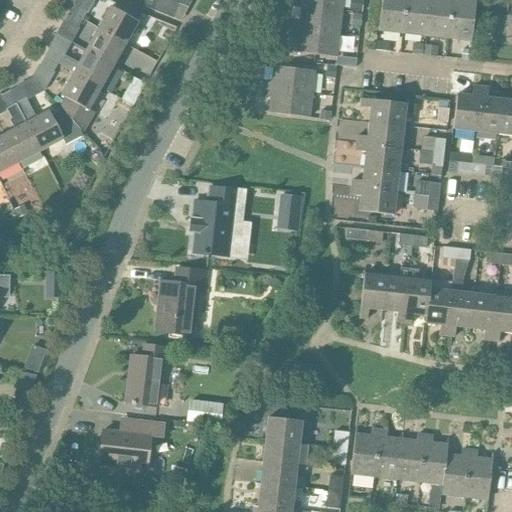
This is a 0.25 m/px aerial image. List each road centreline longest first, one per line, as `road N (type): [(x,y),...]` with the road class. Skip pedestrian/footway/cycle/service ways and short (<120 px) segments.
road 1 (unclassified): [(6,511),(130,197),(232,0)]
road 2 (residential): [(511,75),(362,57)]
